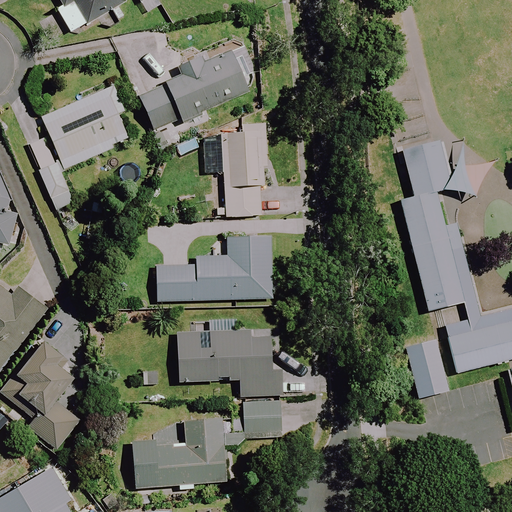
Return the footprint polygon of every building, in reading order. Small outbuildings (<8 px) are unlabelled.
[(124,6),(120,0),(58,0),(62,7),(56,10),(70,36),(124,6)] [(159,8),(154,0),(136,0),(147,16),(159,8)] [(243,79),(231,50),(185,69),(188,77),(139,97),(154,135),(250,95),(243,79)] [(61,173),(64,171),(130,143),(118,116),(124,114),(113,89),(42,120),(50,137),(27,147),(55,211),(74,203),(61,173)] [(266,190),(265,126),(239,127),(240,135),(221,135),(221,142),(205,143),(206,174),(224,173),(225,219),(260,219),(260,190),(266,190)] [(445,141),(409,150),(422,198),(458,188),(445,141)] [(0,247),(11,250),(19,217),(6,213),(9,200),(0,179),(0,247)] [(472,301),(444,197),(407,207),(436,310),(472,301)] [(270,236),(227,237),(228,258),(193,259),(194,267),(155,268),(156,303),(271,301),(270,236)] [(12,297),(0,287),(0,372),(46,311),(17,290),(12,297)] [(511,321),(456,337),(468,379),(511,367),(511,321)] [(271,372),(270,332),(177,335),(178,384),(240,382),(240,398),(280,397),(280,371),(271,372)] [(83,421),(58,400),(74,381),(58,368),(65,359),(45,342),(1,394),(19,409),(34,422),(27,430),(55,454),(83,421)] [(281,439),(280,403),(241,405),(243,441),(281,439)] [(228,483),(223,420),(185,423),(187,446),(155,449),(154,442),(131,444),(135,491),(228,483)]
